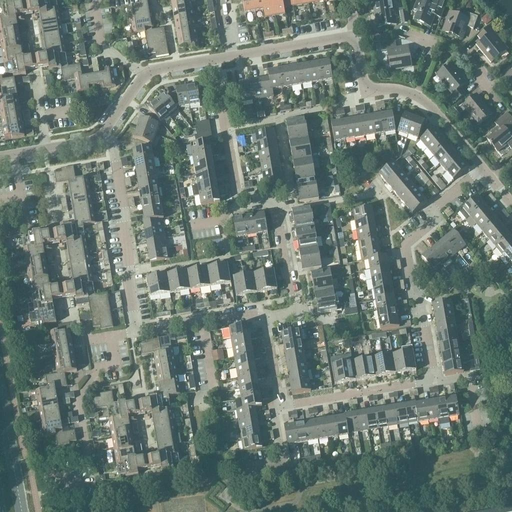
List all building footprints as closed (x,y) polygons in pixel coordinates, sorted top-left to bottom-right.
[(0,0),(0,10),(2,10),(2,6),(14,4),(13,0),(0,0)] [(39,14),(40,17),(47,16),(47,12),(59,10),(57,0),(50,1),(49,0),(36,0),(37,3),(26,5),(28,16),(35,15),(39,14)] [(171,2),(173,11),(185,9),(185,13),(193,11),(190,0),(178,0),(171,2)] [(245,15),(255,14),(252,0),(242,0),(243,5),(244,10),(245,16),(245,15)] [(252,0),(255,14),(264,12),(262,0),(252,0)] [(262,0),(264,12),(265,19),(275,18),(272,0),(262,0)] [(272,0),(275,18),(285,16),(284,9),(283,9),(282,0),(272,0)] [(282,0),(283,9),(284,9),(293,7),(292,0),(282,0)] [(415,22),(430,28),(434,16),(441,19),(446,4),(435,0),(432,7),(417,2),(414,12),(418,14),(415,22)] [(128,8),(130,18),(137,17),(138,21),(150,19),(147,2),(140,3),(140,7),(128,8)] [(374,6),(375,15),(377,15),(379,22),(377,23),(378,29),(396,26),(395,20),(391,20),(390,13),(394,12),(393,3),(374,6)] [(0,10),(0,20),(9,19),(9,22),(17,21),(16,18),(21,18),(21,17),(28,16),(26,5),(14,7),(14,4),(2,6),(2,10),(0,10)] [(173,11),(174,21),(186,19),(187,22),(194,21),(193,11),(185,13),(185,9),(173,11)] [(40,17),(41,26),(53,24),(54,28),(61,27),(59,10),(47,12),(47,16),(40,17)] [(400,13),(402,25),(408,24),(406,12),(400,13)] [(469,14),(467,20),(450,14),(443,33),(462,40),(466,28),(473,30),(478,18),(469,14)] [(133,36),(145,34),(145,33),(144,29),(152,28),(150,19),(138,21),(137,17),(130,18),(133,36)] [(0,20),(0,29),(6,29),(6,32),(18,30),(17,21),(9,22),(9,19),(0,20)] [(174,21),(176,30),(188,28),(189,32),(196,30),(194,21),(187,22),(186,19),(174,21)] [(41,26),(43,36),(55,34),(56,37),(63,36),(61,27),(54,28),(53,24),(41,26)] [(145,34),(147,46),(159,44),(158,40),(166,39),(164,29),(152,31),(152,28),(144,29),(145,33),(145,34)] [(176,30),(177,40),(190,37),(190,41),(198,40),(196,30),(189,32),(188,28),(176,30)] [(492,34),(495,33),(490,28),(481,35),(485,40),(477,47),(491,64),(507,51),(507,50),(501,43),(500,43),(492,34)] [(0,29),(0,39),(7,38),(8,42),(20,40),(18,30),(6,32),(6,29),(0,29)] [(43,36),(45,45),(57,43),(57,47),(65,46),(63,36),(56,37),(55,34),(43,36)] [(190,37),(177,40),(179,50),(191,48),(192,51),(199,50),(198,40),(190,41),(190,37)] [(0,39),(0,41),(1,49),(9,48),(9,51),(22,49),(20,40),(8,42),(7,38),(0,39)] [(159,44),(147,46),(149,56),(156,55),(156,58),(169,56),(166,39),(158,40),(159,44)] [(382,52),(388,51),(391,71),(411,68),(408,48),(396,50),(395,42),(380,45),(382,52)] [(45,45),(46,55),(54,54),(54,57),(66,55),(65,46),(57,47),(57,43),(45,45)] [(1,49),(4,66),(16,63),(16,60),(23,59),(22,49),(9,51),(9,48),(1,49)] [(42,58),(40,59),(35,60),(37,70),(48,68),(49,72),(61,70),(61,66),(68,64),(66,55),(54,57),(54,54),(46,55),(47,57),(42,58)] [(26,76),(26,72),(37,70),(35,60),(28,61),(28,60),(24,61),(23,59),(16,60),(16,63),(4,66),(6,75),(13,74),(14,78),(26,76)] [(329,62),(319,64),(322,83),(333,81),(329,62)] [(319,64),(309,66),(312,84),(322,83),(319,64)] [(68,65),(61,66),(63,83),(75,81),(75,77),(82,76),(80,66),(68,68),(68,65)] [(450,97),(455,103),(465,95),(460,89),(466,84),(450,65),(436,76),(452,95),(450,97)] [(309,66),(299,67),(302,86),(312,84),(309,66)] [(511,66),(501,76),(511,89),(511,66)] [(299,67),(289,69),(292,88),(302,86),(299,67)] [(289,69),(279,71),(282,90),(292,88),(289,69)] [(106,75),(94,77),(96,87),(103,86),(103,89),(116,87),(113,70),(105,71),(106,75)] [(268,73),(269,79),(270,79),(272,91),(282,90),(279,71),(268,73)] [(75,81),(77,94),(90,92),(89,88),(96,87),(94,77),(82,79),(82,76),(75,77),(75,81)] [(0,79),(0,89),(4,89),(4,92),(16,90),(15,80),(3,82),(2,79),(0,79)] [(269,79),(260,81),(263,100),(273,98),(272,91),(270,79),(269,79)] [(260,81),(250,83),(253,101),(263,100),(260,81)] [(253,101),(250,83),(239,84),(242,103),(253,101)] [(197,87),(186,89),(190,108),(200,106),(197,87)] [(0,89),(0,99),(5,98),(6,102),(18,100),(16,90),(4,92),(4,89),(0,89)] [(176,93),(166,98),(175,108),(179,107),(179,109),(190,108),(186,89),(176,90),(176,93)] [(165,96),(156,102),(171,120),(179,113),(175,108),(166,98),(165,96)] [(463,107),(479,126),(492,115),(476,96),(463,107)] [(0,99),(0,108),(7,108),(7,111),(20,109),(18,100),(6,102),(5,98),(0,99)] [(148,109),(150,111),(159,122),(162,126),(171,120),(156,102),(148,109)] [(0,108),(0,112),(1,118),(8,117),(9,121),(21,119),(20,109),(7,111),(7,108),(0,108)] [(453,109),(449,113),(454,118),(458,115),(453,109)] [(141,119),(137,129),(155,136),(159,126),(157,125),(159,122),(150,111),(144,120),(141,119)] [(395,133),(395,130),(393,117),(392,114),(382,116),(385,135),(395,133)] [(398,133),(408,137),(415,119),(405,115),(404,118),(393,117),(395,130),(399,131),(398,133)] [(500,130),(487,141),(497,153),(507,145),(511,149),(511,148),(511,137),(511,139),(505,131),(511,125),(511,121),(507,115),(495,125),(500,130)] [(375,136),(385,135),(382,116),(372,118),(375,136)] [(1,118),(3,128),(10,127),(11,130),(23,128),(21,119),(9,121),(8,117),(1,118)] [(365,138),(375,136),(372,118),(362,119),(365,138)] [(355,140),(365,138),(362,119),(352,121),(355,140)] [(419,138),(422,140),(433,131),(424,125),(425,123),(415,119),(408,137),(418,140),(419,138)] [(286,123),(288,133),(307,130),(305,120),(286,123)] [(345,142),(355,140),(352,121),(342,123),(345,142)] [(209,122),(197,124),(198,130),(210,128),(209,122)] [(334,143),(345,142),(342,123),(331,124),(334,143)] [(10,127),(3,128),(4,138),(11,137),(12,140),(25,138),(23,128),(11,130),(10,127)] [(210,128),(198,130),(199,136),(211,134),(210,128)] [(136,140),(135,151),(149,149),(149,145),(152,146),(155,136),(137,129),(134,139),(136,140)] [(288,133),(290,143),(308,140),(307,130),(288,133)] [(420,142),(427,150),(442,138),(435,130),(433,131),(422,140),(420,142)] [(256,135),(257,146),(276,143),(275,132),(256,135)] [(211,134),(199,136),(200,142),(212,140),(211,134)] [(427,150),(433,158),(448,146),(442,138),(427,150)] [(290,143),(291,154),(310,150),(308,140),(290,143)] [(191,146),(192,157),(220,152),(219,148),(211,149),(210,143),(191,146)] [(257,146),(259,156),(278,153),(276,143),(257,146)] [(433,158),(440,166),(455,154),(448,146),(433,158)] [(133,152),(134,162),(153,159),(151,148),(149,149),(135,151),(133,152)] [(291,154),(293,164),(312,160),(310,150),(291,154)] [(192,157),(194,167),(213,164),(212,158),(221,157),(220,152),(192,157)] [(259,156),(261,166),(280,163),(278,153),(259,156)] [(440,166),(446,174),(461,161),(455,154),(440,166)] [(134,162),(136,172),(155,169),(153,159),(134,162)] [(293,164),(295,174),(314,170),(312,160),(293,164)] [(461,161),(446,174),(453,182),(468,170),(461,161)] [(261,166),(263,176),(281,173),(280,163),(261,166)] [(194,167),(196,177),(224,172),(223,168),(214,169),(213,164),(194,167)] [(379,176),(386,184),(401,172),(394,164),(379,176)] [(68,183),(69,186),(76,185),(75,181),(76,181),(73,168),(61,170),(62,173),(54,175),(56,185),(68,183)] [(136,172),(138,182),(157,179),(155,169),(136,172)] [(295,174),(296,184),(315,180),(314,170),(295,174)] [(196,177),(198,187),(217,184),(216,178),(224,177),(224,172),(196,177)] [(386,184),(393,192),(407,180),(401,172),(386,184)] [(281,173),(263,176),(264,186),(283,183),(281,173)] [(69,186),(70,196),(82,193),(83,197),(90,196),(87,179),(76,181),(75,181),(76,185),(69,186)] [(138,182),(140,192),(158,189),(157,179),(138,182)] [(296,184),(298,194),(317,190),(315,180),(296,184)] [(393,192),(399,200),(414,188),(407,180),(393,192)] [(438,181),(435,184),(441,192),(446,188),(439,180),(438,181)] [(198,187),(199,197),(227,192),(226,188),(217,189),(217,184),(198,187)] [(399,200),(406,208),(420,195),(414,188),(399,200)] [(140,192),(141,203),(160,199),(158,189),(140,192)] [(317,190),(298,194),(300,204),(319,201),(317,190)] [(227,192),(199,197),(201,207),(220,204),(219,198),(228,197),(227,192)] [(70,196),(72,205),(84,203),(85,206),(92,205),(90,196),(83,197),(82,193),(70,196)] [(420,195),(406,208),(412,216),(427,204),(420,195)] [(466,221),(470,218),(484,206),(478,198),(459,213),(466,221)] [(141,203),(143,213),(162,209),(160,199),(141,203)] [(72,205),(74,214),(86,212),(86,216),(94,215),(92,205),(85,206),(84,203),(72,205)] [(470,218),(476,226),(491,214),(484,206),(470,218)] [(292,212),(294,222),(313,219),(311,208),(292,212)] [(355,222),(374,219),(372,208),(353,211),(355,222)] [(143,213),(145,222),(145,223),(162,220),(164,220),(162,209),(143,213)] [(454,215),(449,209),(444,213),(449,219),(454,215)] [(77,231),(84,230),(83,227),(95,225),(94,215),(86,216),(86,212),(74,214),(76,227),(77,231)] [(476,226),(483,234),(498,222),(491,214),(476,226)] [(264,215),(254,217),(257,236),(267,234),(264,215)] [(254,217),(244,218),(247,237),(257,236),(254,217)] [(247,237),(244,218),(233,220),(237,239),(247,237)] [(294,222),(296,232),(315,229),(313,219),(294,222)] [(357,232),(375,229),(374,219),(355,222),(357,232)] [(143,222),(145,233),(164,230),(162,220),(145,223),(145,222),(143,222)] [(483,234),(489,242),(504,230),(498,222),(483,234)] [(73,241),(86,239),(84,230),(77,231),(76,227),(69,228),(68,223),(63,224),(65,239),(59,240),(60,244),(62,244),(66,244),(67,246),(74,245),(73,241)] [(296,232),(297,242),(316,239),(315,229),(296,232)] [(358,242),(377,239),(375,229),(357,232),(358,242)] [(145,233),(147,243),(166,240),(164,230),(145,233)] [(489,242),(496,250),(511,238),(504,230),(489,242)] [(454,232),(446,239),(458,254),(466,247),(454,232)] [(36,251),(44,250),(43,247),(48,247),(48,246),(50,246),(49,241),(42,242),(41,233),(28,235),(29,239),(22,240),(24,250),(36,248),(36,251)] [(496,250),(502,258),(511,249),(511,239),(511,238),(496,250)] [(81,257),(88,256),(86,239),(73,241),(74,245),(67,246),(68,255),(80,253),(81,257)] [(297,242),(299,252),(318,249),(316,239),(297,242)] [(360,252),(379,249),(377,239),(358,242),(360,252)] [(446,239),(438,245),(450,260),(458,254),(446,239)] [(147,243),(148,253),(167,250),(166,240),(147,243)] [(438,245),(430,252),(442,267),(450,260),(438,245)] [(33,261),(45,259),(44,250),(36,251),(36,248),(24,250),(25,259),(33,258),(33,261)] [(299,252),(301,262),(320,259),(318,249),(299,252)] [(381,259),(380,258),(379,249),(360,252),(362,263),(368,261),(381,259)] [(511,249),(502,258),(509,265),(511,262),(511,249)] [(167,250),(148,253),(150,263),(169,260),(167,250)] [(442,267),(430,252),(422,259),(434,273),(442,267)] [(83,266),(90,265),(88,256),(81,257),(80,253),(68,255),(70,265),(82,263),(83,266)] [(370,271),(389,268),(387,257),(380,258),(381,259),(368,261),(370,271)] [(35,271),(47,269),(45,259),(33,261),(33,258),(25,259),(27,269),(34,267),(35,271)] [(320,259),(301,262),(303,273),(322,269),(320,259)] [(84,276),(92,275),(90,265),(83,266),(82,263),(70,265),(72,274),(84,272),(84,276)] [(228,266),(217,267),(220,286),(231,285),(228,266)] [(36,280),(49,278),(47,269),(35,271),(34,267),(27,269),(28,278),(36,277),(36,280)] [(217,267),(207,269),(210,288),(220,286),(217,267)] [(370,271),(372,281),(391,278),(389,268),(370,271)] [(207,269),(197,271),(200,290),(210,288),(207,269)] [(197,271),(187,273),(190,291),(200,290),(197,271)] [(311,274),(313,285),(332,282),(330,271),(311,274)] [(81,286),(93,284),(92,275),(84,276),(84,272),(72,274),(73,284),(81,283),(81,286)] [(274,272),(264,274),(267,293),(277,291),(274,272)] [(187,273),(177,274),(180,293),(190,291),(187,273)] [(177,274),(167,276),(170,295),(180,293),(177,274)] [(264,274),(254,275),(257,294),(267,293),(264,274)] [(254,275),(243,277),(247,296),(257,294),(254,275)] [(167,276),(157,278),(160,297),(170,295),(167,276)] [(43,289),(50,288),(49,278),(36,280),(36,277),(28,278),(31,295),(43,293),(43,289)] [(247,296),(243,277),(233,279),(236,298),(247,296)] [(160,297),(157,278),(146,280),(150,298),(160,297)] [(391,278),(372,281),(373,291),(392,288),(391,278)] [(313,285),(315,295),(333,292),(332,282),(313,285)] [(75,291),(76,300),(88,298),(88,295),(95,293),(93,284),(81,286),(81,283),(73,284),(74,286),(69,287),(69,288),(67,288),(68,293),(75,291)] [(53,304),(53,301),(52,295),(58,294),(57,290),(55,290),(51,290),(50,288),(43,289),(43,293),(31,295),(33,304),(40,303),(41,306),(53,304)] [(373,291),(375,301),(394,298),(392,288),(373,291)] [(315,295),(316,305),(335,302),(333,292),(315,295)] [(89,305),(90,311),(98,310),(98,314),(110,312),(107,295),(96,296),(95,293),(88,295),(88,298),(76,300),(77,307),(89,305)] [(375,301),(377,311),(396,308),(394,298),(375,301)] [(335,302),(316,305),(318,315),(337,312),(335,302)] [(55,314),(53,304),(41,306),(40,303),(33,304),(35,314),(42,312),(43,316),(55,314)] [(434,316),(453,313),(452,303),(433,306),(434,316)] [(377,311),(379,321),(397,318),(396,308),(377,311)] [(345,311),(346,317),(358,315),(357,309),(345,311)] [(98,310),(90,311),(91,315),(79,317),(80,323),(92,321),(93,328),(100,327),(101,331),(113,329),(110,312),(98,314),(98,310)] [(56,324),(55,314),(43,316),(42,312),(35,314),(36,324),(43,322),(44,326),(56,324)] [(434,316),(436,326),(455,323),(453,313),(434,316)] [(397,318),(379,321),(380,332),(399,329),(397,318)] [(436,326),(438,336),(457,333),(455,323),(436,326)] [(231,340),(259,335),(258,331),(249,332),(248,326),(229,329),(231,340)] [(50,334),(52,344),(59,342),(60,346),(72,344),(70,334),(58,336),(58,332),(50,334)] [(282,335),(283,345),(302,342),(300,332),(282,335)] [(438,336),(440,346),(458,343),(457,333),(438,336)] [(233,350),(252,347),(251,341),(259,340),(259,335),(231,340),(233,350)] [(153,354),(154,357),(161,356),(161,352),(171,350),(170,342),(169,337),(146,341),(147,344),(140,346),(142,356),(153,354)] [(52,344),(53,353),(61,352),(61,355),(74,353),(72,344),(60,346),(59,342),(52,344)] [(283,345),(285,356),(304,352),(302,342),(283,345)] [(440,346),(441,357),(460,353),(458,343),(440,346)] [(234,360),(262,355),(261,351),(253,352),(252,347),(233,350),(234,360)] [(401,349),(403,355),(406,373),(416,372),(412,347),(401,349)] [(154,357),(156,366),(168,364),(168,368),(176,367),(173,350),(171,350),(161,352),(161,356),(154,357)] [(53,353),(55,362),(62,361),(63,365),(75,363),(74,353),(61,355),(61,352),(53,353)] [(213,353),(215,364),(221,362),(219,352),(213,353)] [(285,356),(287,366),(306,362),(304,352),(285,356)] [(441,357),(443,367),(462,363),(460,353),(441,357)] [(234,360),(236,370),(255,367),(254,361),(263,360),(262,355),(234,360)] [(403,355),(392,356),(396,375),(406,373),(403,355)] [(392,356),(382,358),(386,377),(396,375),(392,356)] [(382,358),(372,360),(376,379),(386,377),(382,358)] [(372,360),(362,361),(366,380),(376,379),(372,360)] [(55,362),(57,372),(64,371),(65,375),(77,373),(75,363),(63,365),(62,361),(55,362)] [(362,361),(352,363),(355,382),(366,380),(362,361)] [(287,366),(288,376),(307,372),(306,362),(287,366)] [(352,363),(342,365),(345,384),(355,382),(352,363)] [(462,363),(443,367),(445,377),(464,374),(462,363)] [(156,366),(157,376),(169,374),(170,377),(177,376),(176,367),(168,368),(168,364),(156,366)] [(345,384),(342,365),(332,367),(335,386),(345,384)] [(236,370),(238,380),(266,375),(265,371),(256,372),(255,367),(236,370)] [(45,377),(47,387),(55,386),(55,390),(67,388),(65,375),(64,371),(57,372),(57,375),(45,377)] [(288,376),(290,386),(309,382),(307,372),(288,376)] [(157,376),(159,385),(171,383),(172,387),(179,386),(177,376),(170,377),(169,374),(157,376)] [(238,380),(240,390),(258,387),(258,381),(266,380),(266,375),(238,380)] [(309,382),(290,386),(292,396),(311,393),(309,382)] [(161,398),(162,402),(169,401),(169,398),(181,396),(179,386),(172,387),(171,383),(159,385),(161,398)] [(36,392),(37,402),(45,401),(46,404),(58,402),(55,390),(55,386),(47,387),(48,390),(36,392)] [(240,390),(241,400),(269,396),(268,391),(259,393),(258,387),(240,390)] [(107,408),(107,411),(115,410),(114,406),(112,393),(100,395),(100,399),(93,400),(95,410),(107,408)] [(144,411),(145,415),(147,415),(152,415),(152,417),(160,416),(159,412),(171,410),(169,401),(162,402),(161,398),(155,399),(154,394),(148,395),(151,410),(144,411)] [(241,400),(243,410),(255,408),(255,409),(262,408),(261,402),(270,400),(269,396),(241,400)] [(456,398),(446,400),(449,419),(459,417),(456,398)] [(446,400),(436,402),(439,421),(449,419),(446,400)] [(37,402),(39,411),(46,410),(47,414),(59,412),(58,402),(46,404),(45,401),(37,402)] [(436,402),(425,404),(429,423),(439,421),(436,402)] [(107,411),(109,421),(121,419),(122,422),(129,421),(129,419),(133,418),(133,417),(135,417),(134,412),(128,414),(126,404),(114,406),(115,410),(107,411)] [(416,404),(405,406),(408,425),(418,423),(415,405),(416,405),(416,404)] [(425,404),(416,405),(415,405),(418,423),(418,424),(429,423),(425,404)] [(405,406),(395,407),(398,426),(408,425),(405,406)] [(395,407),(385,409),(388,428),(398,426),(395,407)] [(236,411),(238,422),(257,418),(255,409),(255,408),(243,410),(236,411)] [(385,409),(375,411),(378,430),(388,428),(385,409)] [(39,411),(41,421),(48,420),(49,423),(61,421),(59,412),(47,414),(46,410),(39,411)] [(160,416),(152,417),(154,427),(166,424),(166,428),(174,427),(171,410),(159,412),(160,416)] [(375,411),(365,413),(368,431),(378,430),(375,411)] [(365,413),(355,414),(358,433),(368,431),(365,413)] [(344,416),(344,418),(345,418),(348,435),(358,433),(355,414),(344,416)] [(238,422),(240,432),(259,428),(257,418),(238,422)] [(344,418),(335,419),(338,438),(349,436),(348,435),(345,418),(344,418)] [(109,421),(111,430),(118,429),(119,433),(131,431),(129,421),(122,422),(121,419),(109,421)] [(335,419),(325,421),(328,440),(338,438),(335,419)] [(44,438),(55,436),(56,436),(55,432),(63,431),(61,421),(49,423),(48,420),(41,421),(44,438)] [(325,421),(315,423),(318,441),(328,440),(325,421)] [(315,423),(305,424),(308,443),(318,441),(315,423)] [(154,427),(155,436),(168,434),(168,437),(176,436),(174,427),(166,428),(166,424),(154,427)] [(305,424),(295,426),(298,445),(308,443),(305,424)] [(298,445),(295,426),(284,428),(287,447),(298,445)] [(240,432),(242,442),(261,439),(259,428),(240,432)] [(111,430),(112,440),(120,439),(120,442),(132,440),(131,431),(119,433),(118,429),(111,430)] [(56,436),(55,436),(58,449),(70,447),(70,443),(77,442),(75,432),(63,434),(63,431),(55,432),(56,436)] [(155,436),(157,445),(169,443),(170,447),(177,446),(176,436),(168,437),(168,434),(155,436)] [(112,440),(114,449),(121,448),(122,452),(134,449),(132,440),(120,442),(120,439),(112,440)] [(261,439),(242,442),(243,452),(262,449),(261,439)] [(157,445),(159,455),(166,454),(167,457),(179,455),(177,446),(170,447),(169,443),(157,445)] [(114,449),(117,466),(129,464),(128,460),(136,459),(134,449),(122,452),(121,448),(114,449)] [(155,459),(152,459),(153,463),(160,462),(161,468),(162,477),(168,476),(167,471),(174,470),(173,466),(180,465),(179,455),(167,457),(166,454),(159,455),(159,457),(155,458),(155,459)] [(129,464),(117,466),(118,476),(125,475),(126,478),(133,477),(134,482),(139,481),(137,466),(144,465),(143,461),(141,461),(140,461),(136,461),(136,459),(128,460),(129,464)]
